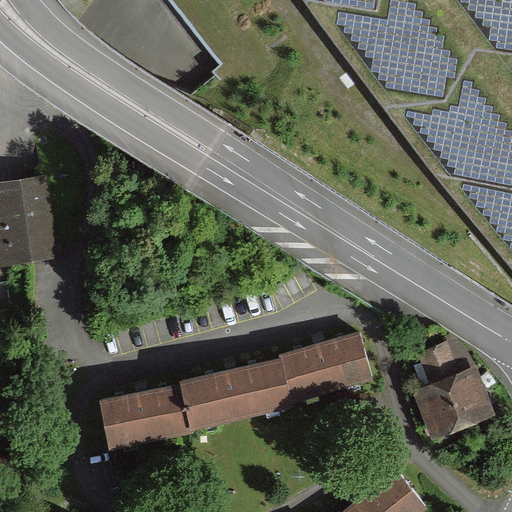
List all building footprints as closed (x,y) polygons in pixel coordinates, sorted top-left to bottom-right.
[(511,0),(306,0),(333,39),(441,178),(511,262),(511,0)] [(44,175),(0,181),(0,266),(56,259),(44,175)] [(427,376),(403,385),(422,436),(486,412),(455,330),(416,345),(427,376)] [(294,396),(371,375),(359,331),(282,352),(294,396)] [(194,423),(294,396),(282,352),(182,378),(194,423)] [(182,378),(104,399),(116,443),(194,423),(182,378)] [(416,511),(430,502),(401,463),(334,511),(416,511)]
